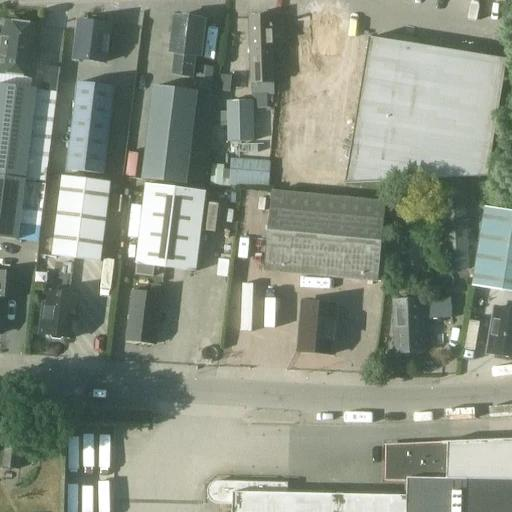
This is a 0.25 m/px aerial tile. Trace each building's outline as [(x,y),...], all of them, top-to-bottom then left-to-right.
[(175,18),(171,54),(177,54),(174,75),(192,77),(195,56),(201,57),(205,22),(175,18)] [(271,18),(249,19),(250,52),(251,85),(251,97),(274,96),(273,84),(272,51),(271,18)] [(79,22),(75,60),(106,63),(107,54),(107,53),(111,51),(112,46),(112,42),(109,39),(109,38),(110,26),(103,25),(102,25),(100,21),(95,20),(91,20),(87,23),(79,22)] [(5,23),(0,61),(0,73),(33,77),(39,27),(5,23)] [(367,38),(300,27),(276,173),(343,184),(367,38)] [(343,184),(417,182),(438,50),(418,46),(418,45),(413,44),(413,40),(396,37),(396,41),(390,40),(390,42),(367,38),(343,184)] [(438,50),(417,182),(488,179),(507,61),(486,57),(486,56),(481,55),(482,51),(465,48),(464,52),(458,51),(458,53),(438,50)] [(45,67),(42,91),(57,92),(60,68),(45,67)] [(198,68),(196,90),(210,91),(213,69),(198,68)] [(78,84),(68,171),(104,175),(114,88),(78,84)] [(0,178),(26,182),(26,181),(47,184),(58,93),(57,92),(42,91),(0,85),(0,178)] [(155,87),(143,181),(186,186),(198,93),(155,87)] [(253,143),(253,103),(227,103),(227,143),(253,143)] [(270,172),(271,161),(245,159),(244,165),(233,164),(233,170),(226,169),(226,164),(214,163),(212,184),(271,189),(272,172),(270,172)] [(101,263),(111,184),(63,177),(53,257),(101,263)] [(26,182),(0,178),(0,238),(18,241),(26,182)] [(441,181),(441,190),(445,270),(469,269),(465,189),(465,181),(441,181)] [(146,185),(141,225),(136,265),(196,272),(206,193),(146,185)] [(273,193),(265,272),(377,283),(384,204),(273,193)] [(511,213),(485,209),(472,288),(511,294),(511,213)] [(0,334),(2,335),(4,298),(18,299),(20,274),(0,272),(0,334)] [(74,339),(79,297),(46,293),(41,335),(50,336),(53,340),(61,341),(65,338),(74,339)] [(133,293),(127,341),(156,345),(162,296),(133,293)] [(393,302),(395,355),(425,354),(424,321),(452,320),(451,300),(393,302)] [(303,303),(299,352),(332,355),(337,306),(303,303)] [(511,311),(493,309),(486,355),(494,356),(493,360),(510,363),(511,359),(511,358),(511,311)] [(0,467),(1,468),(19,470),(22,446),(28,446),(29,432),(5,430),(4,440),(0,439),(0,467)] [(511,511),(511,441),(443,444),(443,441),(389,443),(388,479),(407,480),(406,511),(511,511)]
